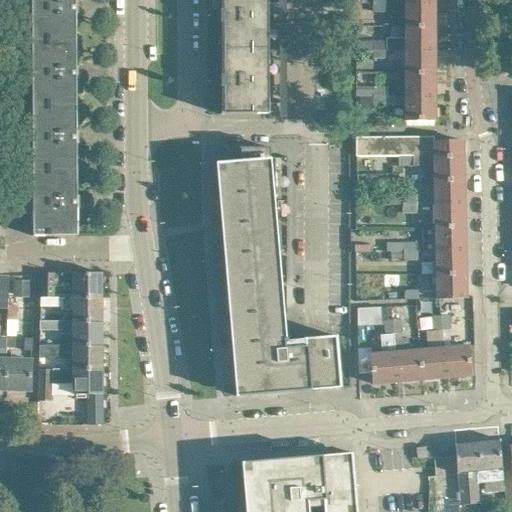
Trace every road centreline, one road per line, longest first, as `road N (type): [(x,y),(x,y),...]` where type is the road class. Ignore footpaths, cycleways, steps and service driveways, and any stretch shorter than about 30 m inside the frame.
road 1 (residential): [(491,407),(486,141),(470,79),(470,0)]
road 2 (residential): [(173,439),(462,417),(491,407)]
road 3 (residential): [(173,439),(136,207),(134,129)]
road 4 (residential): [(134,129),(185,127),(184,0)]
road 5 (residential): [(0,442),(173,439)]
road 6 (residential): [(134,129),(135,0)]
